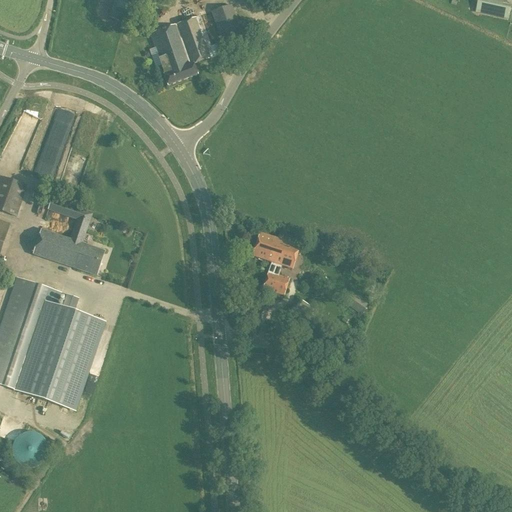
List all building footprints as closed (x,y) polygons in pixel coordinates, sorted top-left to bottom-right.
[(128,26),(136,7),(117,0),(114,0),(108,17),(128,26)] [(508,20),(511,6),(503,4),(504,1),(497,0),(478,0),(476,13),(508,20)] [(222,43),(242,36),(231,5),(211,12),(222,43)] [(211,47),(200,17),(149,35),(168,87),(197,76),(193,65),(220,55),(216,45),(211,47)] [(0,211),(16,217),(26,186),(0,177),(0,211)] [(82,244),(92,214),(51,199),(47,210),(76,220),(69,240),(42,231),(33,255),(97,276),(105,252),(82,244)] [(0,252),(9,224),(0,220),(0,252)] [(271,263),(282,266),(292,269),(300,246),(260,234),(252,257),(271,263)] [(282,266),(271,263),(262,290),(283,297),(289,279),(278,276),(282,266)] [(0,386),(76,413),(106,323),(74,313),(79,299),(66,295),(62,308),(57,307),(61,293),(16,278),(0,325),(0,386)] [(361,315),(368,305),(351,294),(344,304),(361,315)] [(306,321),(313,306),(295,299),(289,313),(306,321)] [(29,469),(32,469),(35,468),(37,467),(40,465),(42,463),(44,461),(46,458),(47,455),(47,452),(47,449),(47,446),(45,443),(44,441),(42,438),(40,437),(37,435),(34,434),(31,433),(28,433),(25,434),(22,435),(20,436),(17,438),(15,440),(14,442),(12,445),(12,448),(11,451),(12,454),(12,457),(14,460),(15,462),(17,465),(20,466),(23,468),(26,469),(29,469)]
